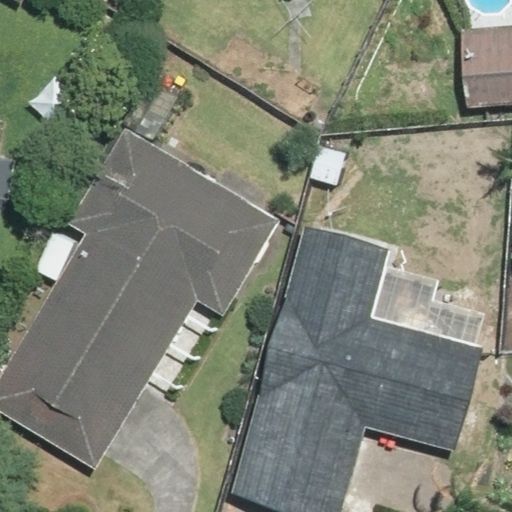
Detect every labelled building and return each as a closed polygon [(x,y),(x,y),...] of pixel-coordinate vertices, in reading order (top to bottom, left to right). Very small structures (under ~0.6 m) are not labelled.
[(37,0),(7,0),(29,13),(37,0)] [(482,26),(474,26),(476,111),(511,110),(511,24),(507,25),(506,17),(482,17),(482,26)] [(86,77),(44,76),(43,122),(84,123),(86,77)] [(6,158),(12,119),(0,116),(0,199),(22,203),(28,162),(6,158)] [(291,212),(138,128),(83,226),(97,234),(0,408),(0,409),(106,468),(201,296),(234,314),(291,212)] [(404,241),(308,218),(240,502),(281,511),(350,511),(370,429),(441,446),(467,336),(386,316),(404,241)]
